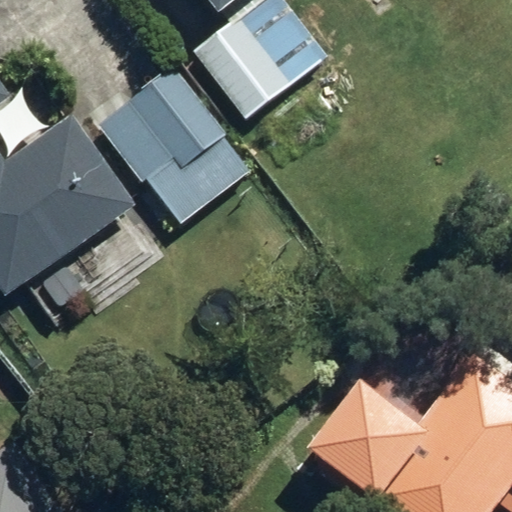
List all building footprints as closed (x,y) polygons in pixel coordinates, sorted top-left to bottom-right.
[(323,64),(270,0),(261,0),(187,62),(244,130),(323,64)] [(167,65),(95,130),(177,219),(248,154),(167,65)] [(0,78),(0,276),(8,287),(128,200),(68,119),(7,163),(0,153),(0,96),(9,90),(0,78)] [(348,391),(290,463),(350,511),(496,511),(505,501),(511,506),(511,393),(469,358),(405,437),(348,391)] [(0,511),(70,511),(65,504),(53,511),(42,511),(0,453),(0,511)]
